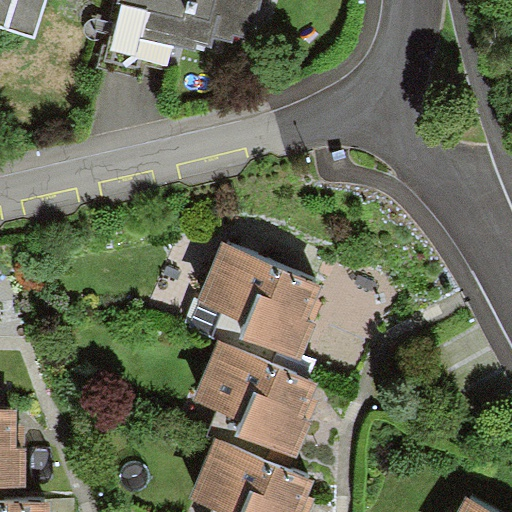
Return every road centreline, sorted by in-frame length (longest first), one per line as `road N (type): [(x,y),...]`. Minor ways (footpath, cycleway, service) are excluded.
road 1 (residential): [(384,99),(0,197)]
road 2 (residential): [(511,286),(384,99)]
